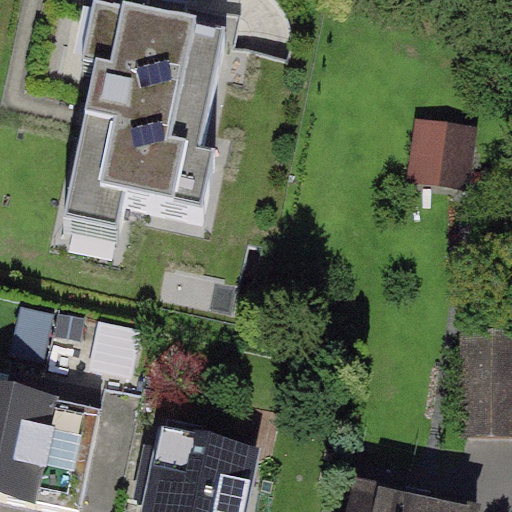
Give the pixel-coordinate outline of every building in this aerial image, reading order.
[(234,54),(113,27),(73,204),(194,231),(234,54)] [(490,142),(422,135),(415,202),(484,208),(490,142)] [(52,359),(62,316),(30,308),(19,351),(52,359)] [(511,316),(481,316),(476,439),(511,440),(511,316)] [(70,363),(138,379),(149,333),(80,318),(70,363)] [(0,394),(0,510),(8,511),(77,511),(99,417),(0,394)] [(260,511),(270,462),(156,440),(141,511),(260,511)] [(478,511),(479,510),(346,482),(340,511),(478,511)]
